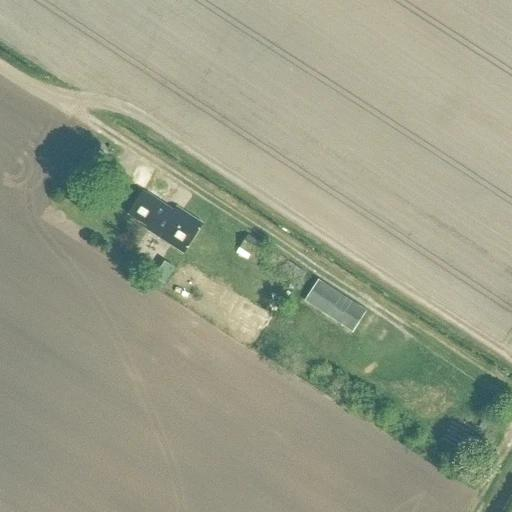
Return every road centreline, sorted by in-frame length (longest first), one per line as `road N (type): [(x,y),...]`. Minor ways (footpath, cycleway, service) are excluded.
road 1 (track): [(511,356),(141,118),(61,100)]
road 2 (track): [(0,60),(308,259)]
